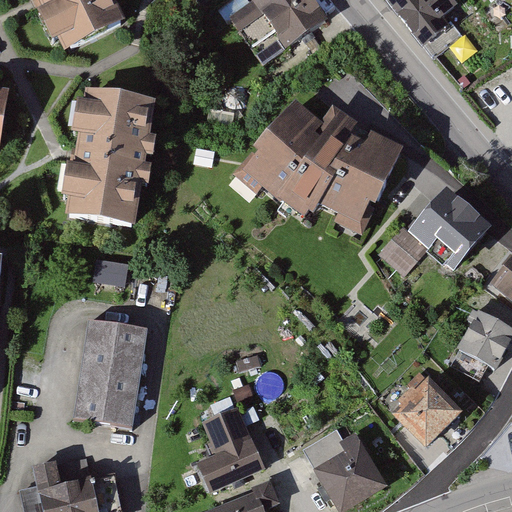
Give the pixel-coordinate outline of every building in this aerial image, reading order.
[(124,26),(112,0),(29,0),(55,57),(124,26)] [(331,24),(311,0),(263,0),(235,22),(272,70),(331,24)] [(392,0),(388,4),(436,63),(464,40),(453,27),(448,31),(440,21),(452,11),(442,0),(392,0)] [(153,107),(70,94),(51,219),(134,232),(153,107)] [(312,127),(285,107),(235,173),(300,222),(310,208),(362,243),(398,155),(323,110),(312,127)] [(486,231),(439,197),(406,241),(453,275),(486,231)] [(382,258),(402,276),(416,261),(396,242),(382,258)] [(511,260),(488,286),(511,307),(511,260)] [(129,272),(101,266),(97,287),(126,292),(129,272)] [(511,343),(511,337),(472,314),(443,361),(486,387),(511,343)] [(149,337),(86,328),(72,429),(135,438),(149,337)] [(460,420),(422,382),(383,421),(421,459),(460,420)] [(236,416),(200,430),(213,462),(194,469),(205,497),(259,477),(236,416)] [(336,439),(305,457),(316,475),(310,478),(329,511),(355,511),(383,496),(351,441),(341,447),(336,439)] [(64,466),(31,473),(35,493),(23,495),(26,511),(125,511),(119,475),(68,486),(64,466)] [(268,488),(210,511),(274,511),(278,511),(268,488)]
